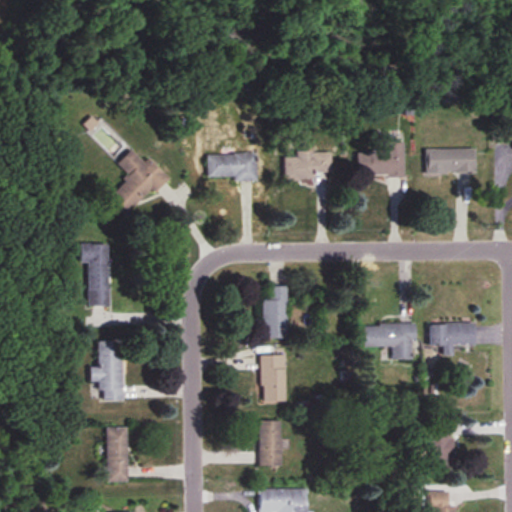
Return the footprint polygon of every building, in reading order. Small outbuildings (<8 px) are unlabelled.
[(386,152),(356,152),(356,178),(403,178),(403,144),(386,144),(386,152)] [(425,149),(425,174),(474,174),(474,149),(425,149)] [(116,164),(128,176),(108,197),(128,216),(167,176),(149,158),(144,163),(131,150),(116,164)] [(284,159),(283,179),(330,180),(330,153),(296,153),(296,159),(284,159)] [(206,180),(255,180),(255,154),(206,155),(206,180)] [(87,307),(108,307),(107,245),(79,245),(79,263),(87,263),(87,307)] [(261,301),(261,340),(286,340),(286,288),(268,288),(268,301),(261,301)] [(392,347),(392,360),(414,360),(413,324),(363,325),(363,348),(392,347)] [(443,356),(452,356),(452,346),(474,346),(474,324),(429,324),(429,347),(443,347),(443,356)] [(122,401),(122,342),(97,342),(98,368),(90,368),(90,383),(100,383),(100,401),(122,401)] [(285,404),(285,357),(260,357),(260,404),(285,404)] [(418,462),(453,461),(451,421),(426,421),(427,447),(417,447),(418,462)] [(258,423),(258,467),(280,467),(280,423),(258,423)] [(105,482),(126,482),(126,428),(105,428),(105,482)] [(304,511),(304,489),(258,489),(258,511),(304,511)] [(426,511),(455,511),(455,506),(449,506),(449,492),(426,492),(426,511)]
